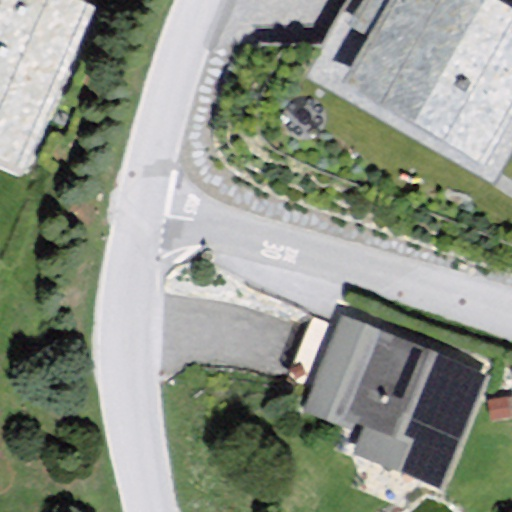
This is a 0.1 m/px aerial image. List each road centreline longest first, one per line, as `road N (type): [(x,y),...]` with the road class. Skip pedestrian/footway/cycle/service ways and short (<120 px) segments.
road 1 (residential): [(136,193),(511,315)]
road 2 (residential): [(142,511),(117,324),(136,193)]
road 3 (residential): [(136,193),(198,0)]
